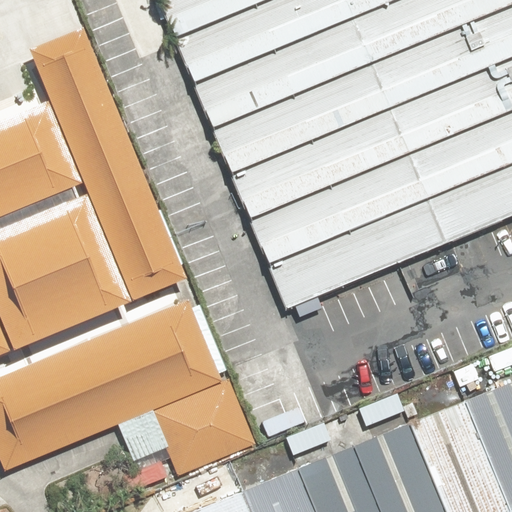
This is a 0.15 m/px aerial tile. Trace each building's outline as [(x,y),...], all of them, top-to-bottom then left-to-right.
[(511,0),(152,0),(282,314),(511,217),(511,0)] [(0,358),(179,285),(75,34),(21,56),(41,107),(0,124),(0,358)] [(187,294),(0,370),(0,458),(3,466),(222,376),(187,294)] [(456,334),(376,366),(384,387),(464,355),(456,334)] [(253,447),(226,382),(218,385),(148,414),(175,479),(253,447)] [(511,511),(511,385),(459,406),(501,511),(511,511)] [(394,395),(354,411),(362,432),(402,416),(394,395)] [(501,511),(459,406),(400,430),(433,511),(501,511)] [(320,425),(281,440),(289,461),(328,445),(320,425)] [(345,453),(369,511),(433,511),(400,430),(345,453)] [(369,511),(345,453),(289,475),(304,511),(369,511)] [(232,499),(237,511),(304,511),(289,475),(232,499)] [(199,511),(237,511),(232,499),(199,511)]
